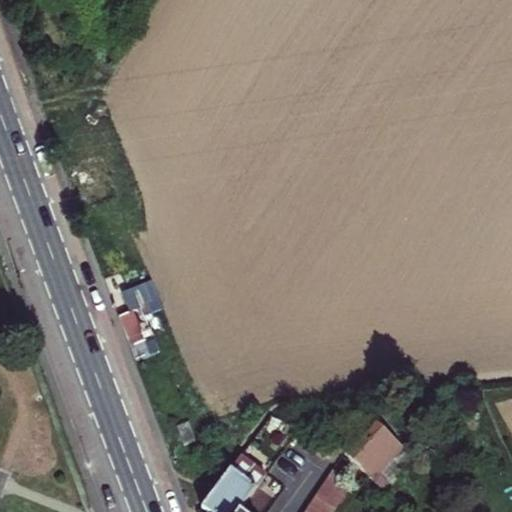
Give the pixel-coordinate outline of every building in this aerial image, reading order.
[(178,427),(184,446),(196,442),(189,423),(178,427)] [(347,457),(369,477),(372,481),(403,447),(377,423),(347,457)] [(434,441),(443,461),(462,453),(453,432),(434,441)] [(215,492),(201,509),(205,511),(239,511),(267,478),(240,458),(215,492)] [(339,511),(358,485),(333,468),(304,511),(339,511)]
